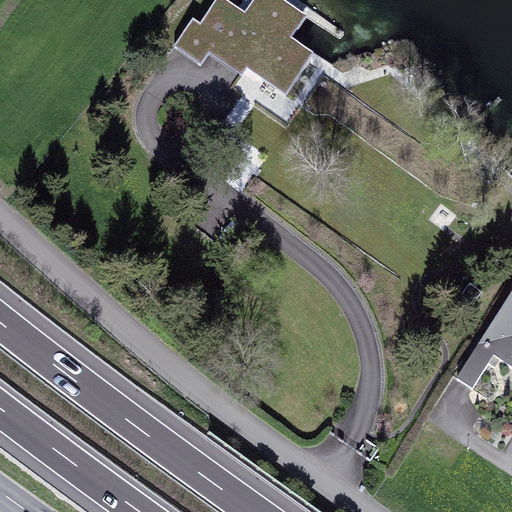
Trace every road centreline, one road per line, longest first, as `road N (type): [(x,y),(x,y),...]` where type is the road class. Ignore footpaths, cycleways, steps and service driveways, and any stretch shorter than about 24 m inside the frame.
road 1 (unclassified): [(369,511),(197,390),(0,215)]
road 2 (motorway): [(255,511),(0,320)]
road 3 (motorway): [(0,407),(141,511)]
